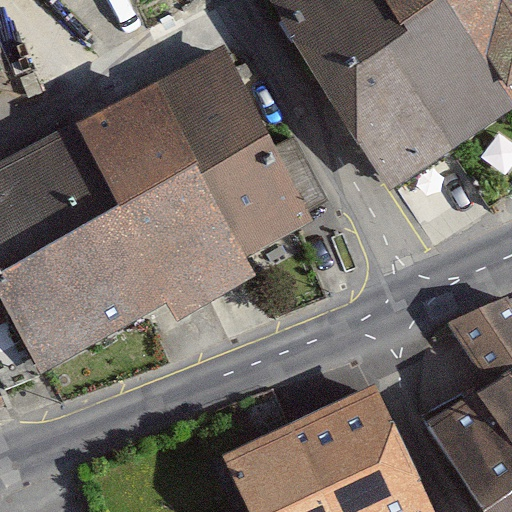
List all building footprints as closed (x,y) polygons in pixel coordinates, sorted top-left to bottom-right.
[(254,0),(311,88),(396,33),(374,0),(254,0)] [(438,6),(447,0),(374,0),(396,33),(438,6)] [(511,0),(447,0),(438,6),(511,120),(511,118),(511,0)] [(438,6),(396,33),(311,88),(384,201),(452,157),(511,120),(438,6)] [(274,169),(236,63),(69,152),(100,217),(12,258),(60,369),(159,319),(168,338),(246,293),(234,274),(200,209),(274,169)] [(100,217),(69,152),(0,183),(0,263),(12,258),(100,217)] [(308,235),(274,169),(200,209),(234,274),(303,238),(308,235)] [(0,353),(17,393),(51,378),(10,281),(0,285),(0,353)] [(511,474),(511,308),(447,339),(490,406),(426,445),(461,505),(511,474)] [(418,511),(362,400),(335,413),(234,464),(257,511),(254,511),(418,511)] [(511,511),(511,474),(461,505),(465,511),(511,511)]
